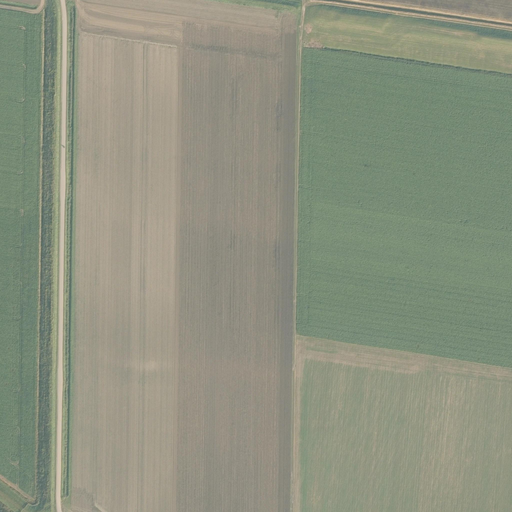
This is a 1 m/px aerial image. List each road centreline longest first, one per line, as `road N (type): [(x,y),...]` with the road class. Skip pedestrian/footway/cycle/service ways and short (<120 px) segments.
road 1 (track): [(292,511),(302,0)]
road 2 (tertiary): [(59,511),(62,0)]
